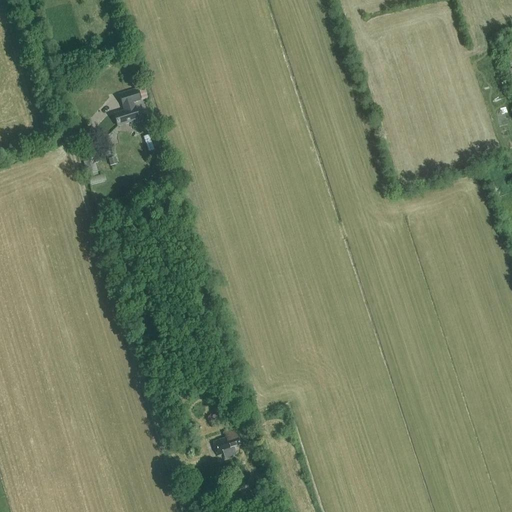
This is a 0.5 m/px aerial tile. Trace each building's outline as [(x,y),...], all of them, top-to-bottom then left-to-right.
[(112,69),(105,76),(111,83),(119,76),(112,69)] [(117,127),(130,123),(131,125),(139,123),(136,112),(137,112),(134,104),(134,105),(133,103),(141,101),(137,88),(118,94),(124,111),(113,114),(117,127)] [(143,137),(148,153),(163,148),(157,132),(143,137)] [(98,176),(95,164),(99,163),(96,152),(82,156),(88,178),(98,176)] [(94,185),(108,180),(106,174),(92,178),(94,185)] [(169,427),(176,446),(185,443),(179,424),(169,427)] [(233,447),(239,446),(234,431),(224,434),(225,439),(212,443),(216,456),(223,454),(224,458),(236,455),(233,447)] [(189,493),(192,502),(201,499),(198,491),(189,493)] [(197,511),(205,509),(203,502),(195,504),(197,511)]
